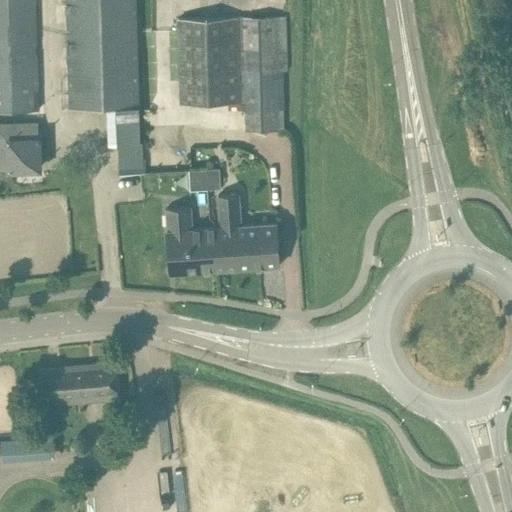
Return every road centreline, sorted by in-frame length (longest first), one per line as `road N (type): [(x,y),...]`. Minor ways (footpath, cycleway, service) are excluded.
road 1 (tertiary): [(169,327),(285,364),(384,369)]
road 2 (primary): [(468,256),(405,53)]
road 3 (tertiary): [(377,319),(348,333),(301,339),(169,327)]
road 4 (primary): [(405,53),(420,263)]
road 5 (unknown): [(134,339),(143,441),(123,511)]
road 6 (tertiary): [(169,327),(116,321),(0,333)]
